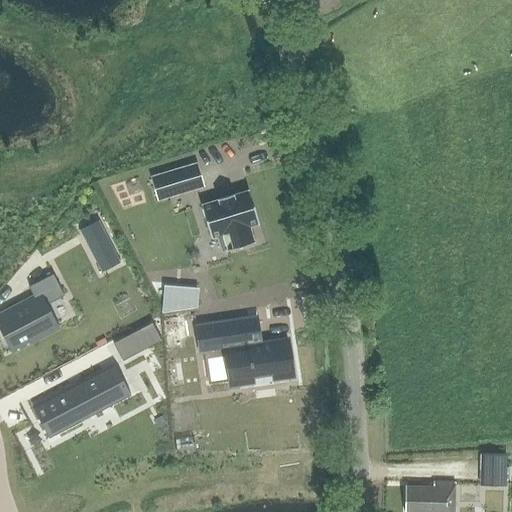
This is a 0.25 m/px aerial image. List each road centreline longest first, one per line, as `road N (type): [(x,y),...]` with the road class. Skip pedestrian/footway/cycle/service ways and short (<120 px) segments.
road 1 (unclassified): [(355,511),(340,251),(271,0)]
road 2 (unknown): [(355,479),(497,473)]
